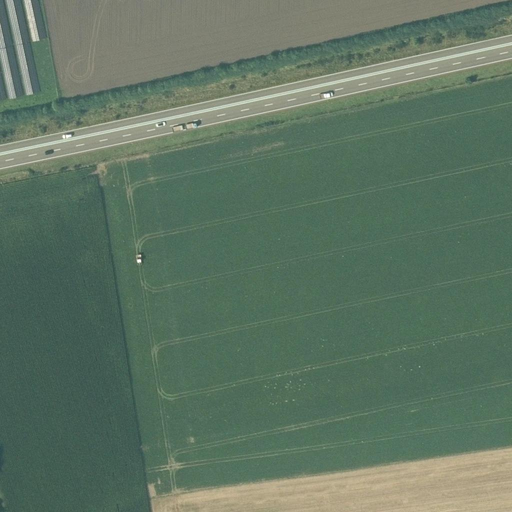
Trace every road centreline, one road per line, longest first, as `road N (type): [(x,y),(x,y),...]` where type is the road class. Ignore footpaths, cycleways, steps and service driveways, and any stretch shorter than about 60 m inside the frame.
road 1 (trunk): [(511,39),(0,150)]
road 2 (trunk): [(0,162),(511,55)]
